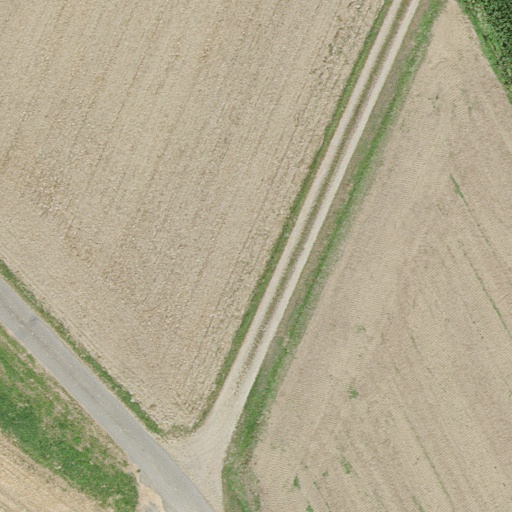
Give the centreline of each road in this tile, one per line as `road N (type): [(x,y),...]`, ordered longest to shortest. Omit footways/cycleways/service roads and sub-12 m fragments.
road 1 (track): [(191,493),(411,0)]
road 2 (unclassified): [(200,511),(191,493),(0,293)]
